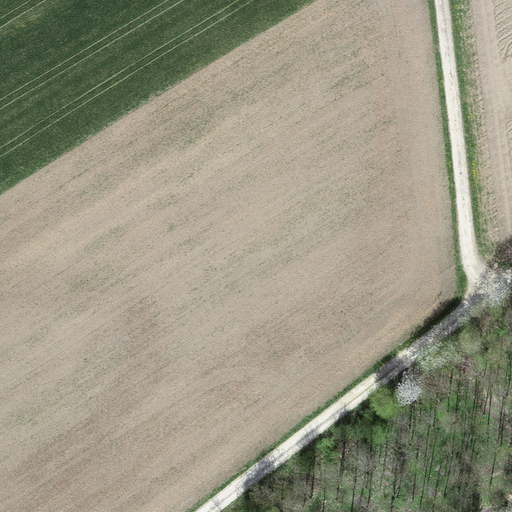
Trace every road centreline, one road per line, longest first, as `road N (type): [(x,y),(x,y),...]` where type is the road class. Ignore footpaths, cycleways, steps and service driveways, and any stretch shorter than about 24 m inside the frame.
road 1 (track): [(215,511),(511,284)]
road 2 (track): [(474,308),(441,0)]
